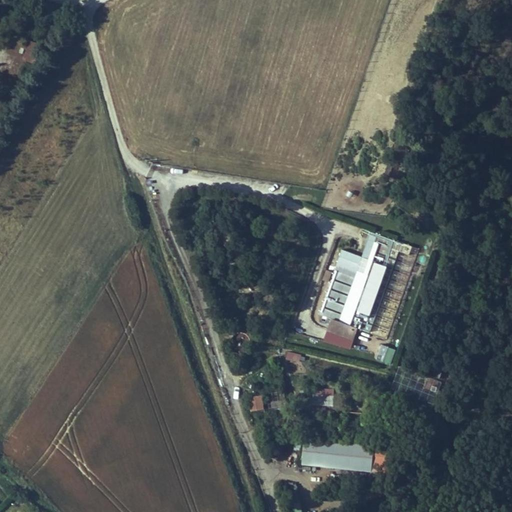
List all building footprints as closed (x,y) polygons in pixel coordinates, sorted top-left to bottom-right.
[(25,49),(30,51),(39,54),(42,44),(29,39),(25,49)] [(39,54),(30,51),(27,60),(36,63),(39,54)] [(370,331),(401,242),(371,232),(363,255),(343,248),(320,314),(331,317),(324,338),(350,347),(357,326),(370,331)] [(388,339),(373,334),(368,349),(383,354),(388,339)] [(288,350),(286,358),(300,361),(302,353),(288,350)] [(392,386),(434,398),(441,376),(399,364),(392,386)] [(309,402),(333,402),(333,388),(309,389),(309,402)] [(262,393),(248,396),(250,410),(265,407),(262,393)] [(302,439),(300,464),(339,468),(400,473),(402,448),(302,439)] [(301,511),(300,497),(290,498),(291,511),(301,511)]
